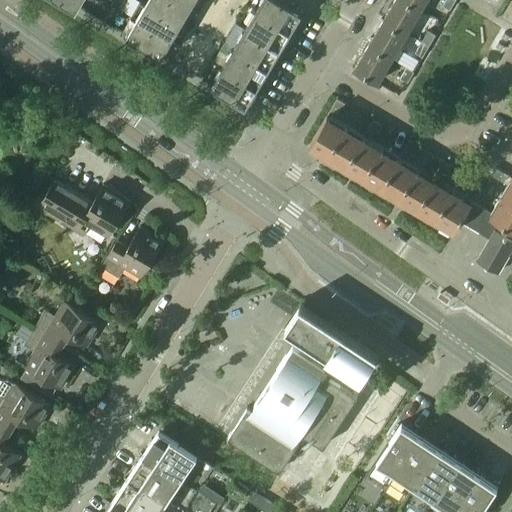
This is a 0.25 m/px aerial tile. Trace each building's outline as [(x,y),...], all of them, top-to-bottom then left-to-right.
[(175,0),(146,0),(145,3),(180,23),(189,8),(175,0)] [(260,0),(255,9),(290,30),(302,11),(283,0),(260,0)] [(394,0),(383,19),(406,33),(421,9),(406,0),(394,0)] [(406,0),(421,9),(425,0),(406,0)] [(445,0),(443,5),(449,9),(454,0),(445,0)] [(145,3),(136,18),(171,39),(180,23),(145,3)] [(244,28),(279,49),(290,30),(255,9),(244,28)] [(126,34),(161,55),(171,39),(136,18),(126,34)] [(369,44),(392,58),(406,33),(383,19),(369,44)] [(233,47),(268,67),(279,49),(244,28),(233,47)] [(422,41),(429,45),(435,34),(428,30),(422,41)] [(415,52),(422,56),(428,46),(421,42),(415,52)] [(354,69),(377,82),(392,58),(369,44),(354,69)] [(222,65),(257,86),(268,67),(233,47),(222,65)] [(211,85),(246,105),(257,86),(222,65),(211,85)] [(400,78),(407,82),(413,71),(406,67),(400,78)] [(330,110),(338,115),(345,103),(337,98),(330,110)] [(309,144),(346,166),(363,136),(327,114),(309,144)] [(366,131),(374,136),(381,124),(373,119),(366,131)] [(346,166),(382,187),(399,157),(363,136),(346,166)] [(402,152),(409,157),(416,145),(409,140),(402,152)] [(382,187),(418,208),(435,178),(399,157),(382,187)] [(438,174),(446,178),(453,166),(445,162),(438,174)] [(491,175),(503,182),(508,174),(496,167),(491,175)] [(490,213),(511,226),(511,176),(511,177),(491,212),(490,213)] [(89,224),(107,235),(129,199),(103,183),(92,201),(54,178),(37,207),(82,234),(89,224)] [(460,220),(471,200),(472,199),(435,178),(418,208),(454,229),(460,220)] [(476,260),(497,272),(511,246),(511,226),(490,213),(479,232),(489,238),(476,260)] [(101,266),(119,277),(125,266),(140,276),(162,239),(139,226),(128,244),(118,237),(101,266)] [(34,326),(62,343),(69,333),(87,344),(100,321),(64,299),(55,315),(45,308),(34,326)] [(227,435),(279,470),(299,440),(292,436),(297,429),(323,446),(357,394),(329,375),(337,362),(359,376),(375,352),(377,353),(377,352),(300,301),(299,302),(300,303),(285,327),(330,357),(325,364),(293,343),(254,402),(256,403),(251,409),(247,406),(227,435)] [(24,365),(61,387),(74,364),(56,353),(62,343),(34,326),(23,344),(34,350),(24,365)] [(0,382),(0,422),(10,429),(19,416),(37,427),(50,404),(7,378),(2,379),(0,382)] [(0,476),(5,480),(20,454),(2,443),(10,429),(0,422),(0,476)] [(376,461),(395,474),(421,435),(401,422),(376,461)] [(143,453),(181,479),(197,454),(159,429),(143,453)] [(395,474),(414,486),(440,448),(421,435),(395,474)] [(414,486),(433,499),(459,460),(440,448),(414,486)] [(127,478),(165,503),(181,479),(143,453),(127,478)] [(433,499),(452,511),(478,473),(459,460),(433,499)] [(452,511),(453,511),(480,511),(498,486),(478,473),(452,511)] [(111,502),(126,511),(159,511),(165,503),(127,478),(111,502)] [(198,505),(208,511),(210,511),(216,503),(205,495),(198,505)] [(103,511),(126,511),(111,502),(103,511)]
